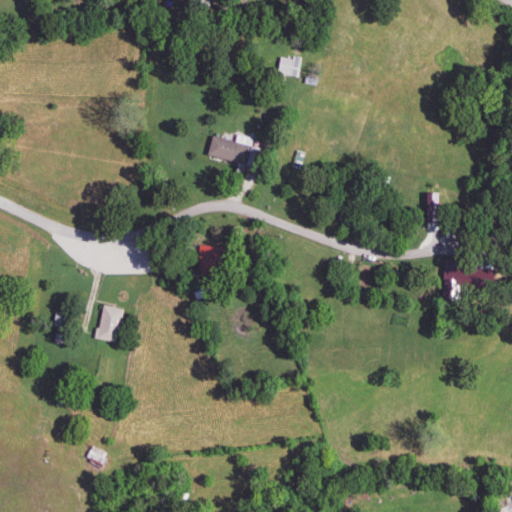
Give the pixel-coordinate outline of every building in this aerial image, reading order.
[(300,59),(277,56),(274,75),(297,79),(300,59)] [(208,137),(204,157),(244,166),(251,140),(233,136),(232,142),(208,137)] [(121,311),(99,306),(91,340),(113,345),(121,311)] [(65,330),(67,316),(53,314),(51,327),(65,330)] [(98,469),(106,456),(90,447),(82,461),(98,469)]
